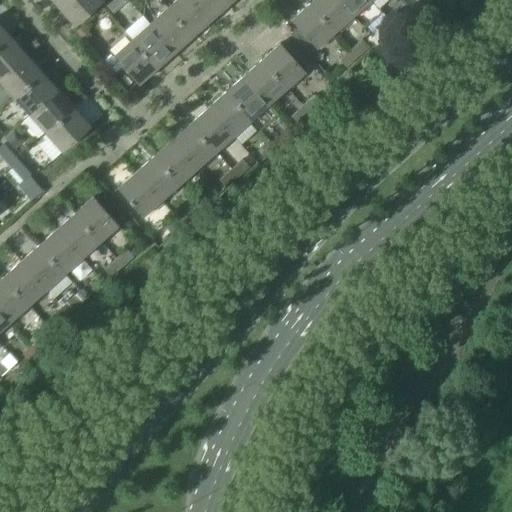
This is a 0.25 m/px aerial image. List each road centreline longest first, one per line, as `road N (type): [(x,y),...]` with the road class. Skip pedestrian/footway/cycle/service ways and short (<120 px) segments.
road 1 (secondary): [(511,47),(293,246),(61,511)]
road 2 (secondary): [(196,511),(263,373),(322,288),(511,115)]
